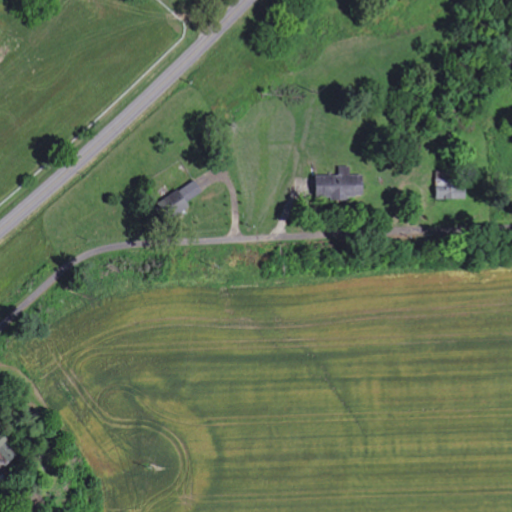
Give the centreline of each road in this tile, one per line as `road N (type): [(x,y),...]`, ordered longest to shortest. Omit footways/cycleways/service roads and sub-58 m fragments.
road 1 (residential): [(0,330),(85,258),(114,247),(511,227)]
road 2 (primary): [(0,228),(245,0)]
